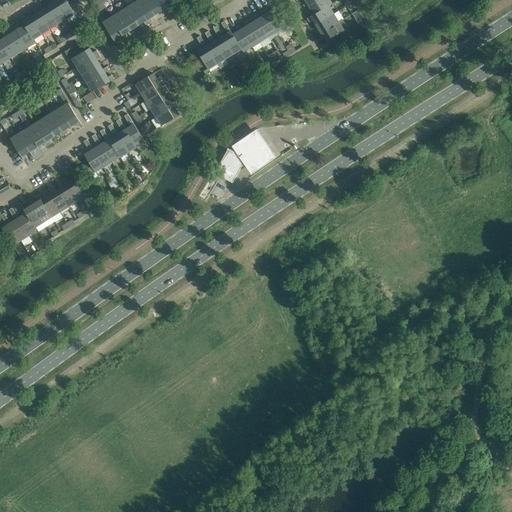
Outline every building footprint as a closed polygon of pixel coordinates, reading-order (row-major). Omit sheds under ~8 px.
[(50,0),(52,3),(47,6),(58,23),(66,18),(54,0),(50,0)] [(54,0),(66,18),(69,22),(77,17),(76,16),(83,12),(75,0),(71,0),(68,2),(66,0),(54,0)] [(138,0),(136,1),(149,23),(152,21),(149,17),(155,14),(146,0),(138,0)] [(165,13),(157,0),(146,0),(155,14),(160,11),(162,14),(165,13)] [(172,4),(169,0),(157,0),(165,13),(168,11),(166,7),(172,4)] [(311,16),(328,5),(332,3),(329,0),(317,0),(305,8),(307,11),(311,8),(314,14),(311,16)] [(146,24),(149,23),(136,1),(128,6),(138,24),(144,21),(146,24)] [(40,5),(37,7),(50,28),(58,23),(47,6),(42,9),(40,5)] [(328,5),(311,16),(307,18),(309,21),(313,19),(316,24),(333,13),(328,5)] [(133,27),(138,24),(128,6),(119,12),(132,33),(135,31),(133,27)] [(36,13),(31,16),(42,33),(50,28),(37,7),(34,9),(36,13)] [(285,26),(282,22),(274,8),(268,12),(266,8),(263,10),(276,31),(285,26)] [(358,9),(352,13),(355,19),(357,21),(360,19),(363,17),(358,9)] [(276,31),(263,10),(260,12),(262,16),(257,19),(268,36),(276,31)] [(111,16),(122,34),(127,31),(129,34),(132,33),(119,12),(111,16)] [(316,32),(317,35),(338,21),(333,13),(316,24),(319,29),(316,32)] [(88,21),(84,15),(79,18),(83,24),(88,21)] [(33,39),(42,33),(31,16),(26,19),(23,16),(20,18),(23,22),(33,39)] [(111,16),(103,22),(113,39),(119,36),(121,40),(125,38),(122,34),(111,16)] [(260,41),(268,36),(257,19),(252,22),(250,18),(247,20),(260,41)] [(252,46),(260,41),(247,20),(244,22),(246,26),(241,29),(252,46)] [(241,48),(233,34),(231,30),(230,30),(225,21),(221,23),(227,33),(222,36),(233,53),(241,48)] [(338,21),(317,35),(319,38),(323,35),(326,41),(333,37),(336,42),(350,34),(346,29),(344,30),(338,21)] [(14,26),(16,30),(27,47),(35,42),(33,39),(23,22),(22,22),(24,25),(19,28),(17,24),(14,26)] [(233,34),(241,48),(243,52),(252,46),(241,29),(239,25),(236,27),(238,31),(233,34)] [(222,36),(216,26),(213,28),(219,38),(214,41),(225,58),(233,53),(222,36)] [(19,52),(27,47),(16,30),(11,33),(9,29),(6,31),(19,52)] [(5,36),(0,39),(0,40),(11,57),(19,52),(6,31),(3,33),(5,36)] [(225,58),(214,41),(208,31),(205,33),(211,43),(206,46),(217,63),(225,58)] [(206,46),(200,36),(197,38),(203,48),(197,51),(208,69),(217,63),(206,46)] [(0,58),(3,62),(11,57),(0,40),(0,58)] [(77,66),(98,53),(96,51),(93,53),(89,47),(82,51),(77,43),(64,51),(72,63),(74,61),(77,66)] [(289,44),(285,46),(288,50),(290,54),(296,51),(293,47),(291,48),(289,44)] [(276,50),(268,55),(270,58),(273,62),(281,57),(280,56),(277,50),(276,50)] [(77,66),(82,74),(99,64),(96,59),(100,56),(98,53),(77,66)] [(82,74),(87,83),(105,72),(108,70),(106,67),(103,69),(99,64),(82,74)] [(93,91),(113,78),(111,75),(108,77),(105,72),(87,83),(93,91)] [(157,78),(153,73),(135,83),(141,92),(159,81),(162,79),(160,76),(157,78)] [(159,81),(141,92),(146,100),(167,87),(165,84),(162,86),(159,81)] [(167,87),(146,100),(151,108),(168,97),(165,92),(169,90),(167,87)] [(61,88),(55,91),(57,94),(57,95),(59,94),(63,100),(66,99),(67,98),(63,92),(61,88)] [(92,91),(83,97),(87,103),(96,97),(92,91)] [(168,97),(151,108),(156,116),(177,103),(175,100),(172,103),(168,97)] [(78,126),(81,124),(79,120),(68,102),(60,108),(70,125),(76,122),(78,126)] [(177,103),(156,116),(161,125),(179,114),(175,109),(179,106),(177,103)] [(60,108),(51,113),(65,134),(67,132),(65,129),(70,125),(60,108)] [(59,132),(62,136),(65,134),(51,113),(43,118),(54,135),(59,132)] [(134,123),(127,113),(124,115),(131,125),(126,128),(136,146),(145,140),(144,140),(134,123)] [(43,118),(35,123),(48,144),(51,142),(49,139),(54,135),(43,118)] [(136,146),(126,128),(119,119),(116,121),(122,130),(118,134),(128,151),(136,146)] [(43,142),(45,146),(48,144),(35,123),(27,128),(38,146),(43,142)] [(128,151),(118,134),(111,124),(108,126),(114,136),(109,139),(120,156),(128,151)] [(145,124),(140,127),(145,136),(150,132),(145,124)] [(27,128),(19,133),(30,151),(32,154),(35,152),(33,149),(38,146),(27,128)] [(109,139),(103,129),(100,131),(106,141),(101,144),(112,161),(120,156),(109,139)] [(250,174),(274,157),(255,129),(230,145),(235,153),(237,153),(243,162),(243,163),(250,174)] [(21,156),(24,159),(27,157),(25,154),(30,151),(19,133),(10,139),(21,156)] [(112,161),(101,144),(95,134),(92,136),(98,146),(93,149),(104,166),(112,161)] [(104,166),(93,149),(87,139),(84,141),(90,151),(84,154),(91,165),(86,168),(95,183),(100,179),(95,172),(104,166)] [(228,149),(220,163),(214,172),(232,182),(241,166),(242,166),(242,165),(243,163),(243,162),(237,153),(235,153),(228,149),(229,148),(228,148),(227,149),(228,149)] [(66,178),(63,180),(76,201),(85,196),(74,178),(68,182),(66,178)] [(57,189),(68,206),(76,201),(63,180),(60,182),(62,185),(57,189)] [(0,194),(0,195),(10,188),(8,185),(0,190),(0,194)] [(50,188),(47,190),(60,211),(68,206),(57,189),(52,192),(50,188)] [(41,199),(52,216),(60,211),(47,190),(44,192),(46,196),(41,199)] [(44,221),(52,216),(41,199),(39,195),(36,197),(38,201),(33,204),(44,221)] [(29,206),(24,209),(35,226),(44,221),(33,204),(30,200),(27,202),(29,206)] [(23,215),(18,218),(29,235),(37,229),(35,226),(24,209),(20,203),(17,205),(23,215)] [(82,211),(84,215),(90,211),(87,207),(85,209),(82,203),(79,205),(82,211)] [(15,220),(10,223),(21,240),(29,235),(18,218),(12,208),(9,210),(15,220)] [(1,228),(12,245),(21,240),(10,223),(4,213),(1,215),(7,225),(1,228)] [(67,222),(69,226),(75,223),(72,219),(70,221),(67,217),(64,218),(67,222)]
